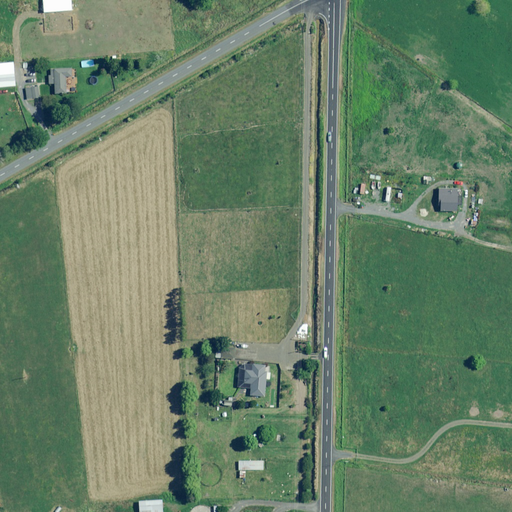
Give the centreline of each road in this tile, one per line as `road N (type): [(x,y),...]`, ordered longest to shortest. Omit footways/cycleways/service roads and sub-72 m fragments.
road 1 (tertiary): [(334,0),(325,511)]
road 2 (unclassified): [(307,0),(0,176)]
